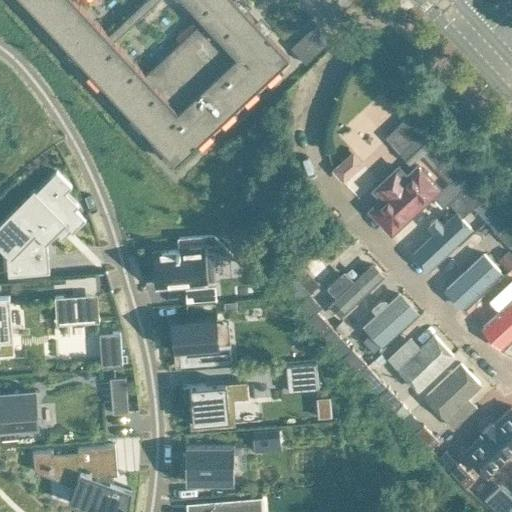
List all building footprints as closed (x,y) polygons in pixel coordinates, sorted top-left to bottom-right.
[(238,0),(25,0),(176,162),(290,55),(238,0)] [(306,62),(330,39),(331,39),(329,37),(316,23),(290,46),(295,51),(306,62)] [(411,164),(418,157),(423,153),(450,183),(459,174),(421,133),(400,152),(411,164)] [(391,236),(442,189),(417,161),(405,172),(398,164),(369,191),(377,199),(365,209),(391,236)] [(338,191),(360,178),(352,163),(330,175),(338,191)] [(16,243),(7,253),(9,275),(50,271),(47,239),(54,233),(64,223),(72,232),(86,218),(75,208),(79,205),(66,191),(72,185),(57,171),(34,194),(37,196),(20,213),(24,218),(8,234),(16,243)] [(494,212),(459,174),(450,183),(435,197),(443,205),(458,191),(485,221),(494,212)] [(357,180),(344,192),(356,205),(369,193),(357,180)] [(428,271),(473,229),(455,210),(442,223),(436,216),(426,226),(432,232),(410,252),(428,271)] [(511,230),(503,221),(494,229),(511,248),(511,230)] [(179,249),(154,251),(157,284),(185,282),(187,298),(216,296),(214,280),(212,255),(218,255),(227,247),(214,234),(178,237),(179,249)] [(479,237),(464,248),(469,256),(485,245),(479,237)] [(462,309),(503,273),(490,259),(480,268),(470,257),(459,266),(470,278),(450,296),(462,309)] [(344,270),(325,288),(334,297),(323,308),(336,322),(385,275),(373,262),(354,281),(344,270)] [(309,293),(320,283),(304,265),(280,288),(296,305),(323,334),(333,326),(317,309),(321,306),(309,293)] [(511,278),(487,302),(497,312),(481,327),(502,349),(511,339),(511,278)] [(380,347),(419,312),(400,290),(386,302),(382,297),(369,309),(373,314),(361,325),(380,347)] [(75,297),(61,298),(62,322),(77,321),(75,297)] [(0,338),(9,337),(7,301),(0,301),(0,338)] [(215,313),(172,317),(174,336),(178,336),(180,365),(233,360),(232,342),(218,343),(215,313)] [(415,391),(454,356),(432,332),(394,367),(415,391)] [(367,365),(351,349),(343,356),(359,372),(367,365)] [(316,362),(286,364),(289,390),(319,388),(316,363),(316,361),(316,362)] [(480,387),(460,366),(425,400),(451,428),(475,406),(468,399),(480,387)] [(379,394),(387,387),(375,374),(367,382),(379,394)] [(129,411),(126,375),(110,376),(113,412),(129,411)] [(224,381),(183,385),(184,400),(192,399),(193,407),(189,407),(191,428),(229,425),(226,398),(248,396),(247,379),(224,381)] [(403,402),(388,386),(387,387),(379,394),(394,410),(403,402)] [(0,426),(38,423),(35,389),(0,391),(0,426)] [(489,468),(511,446),(511,398),(465,444),(489,468)] [(402,419),(411,411),(403,402),(394,410),(402,419)] [(439,440),(424,423),(415,432),(430,448),(439,440)] [(278,429),(254,431),(256,447),(280,445),(278,429)] [(118,473),(115,443),(78,446),(78,454),(53,456),(53,448),(33,450),(34,470),(62,478),(74,481),(69,501),(98,511),(127,511),(132,488),(110,480),(110,474),(118,473)] [(234,445),(186,445),(185,481),(233,481),(234,445)] [(474,478),(459,461),(450,470),(465,486),(474,478)] [(263,511),(262,495),(186,501),(186,511),(263,511)]
